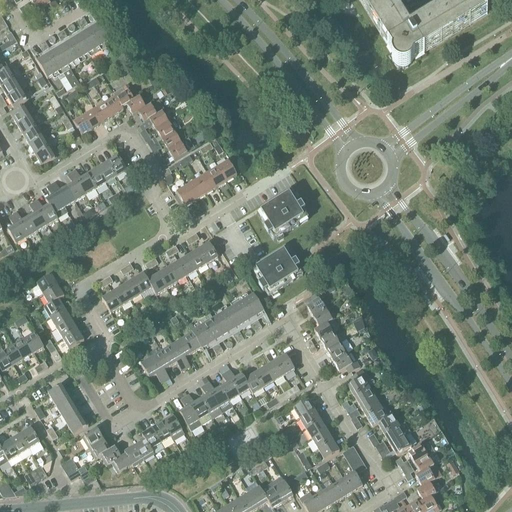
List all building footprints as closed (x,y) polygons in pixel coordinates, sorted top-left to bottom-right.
[(52,5),(49,0),(36,0),(31,4),(37,14),(44,10),(47,15),(58,9),(55,3),(52,5)] [(393,65),(394,65),(395,66),(396,67),(397,68),(398,68),(399,69),(400,69),(400,70),(400,69),(402,69),(403,69),(405,69),(406,69),(407,68),(408,68),(409,66),(410,66),(411,65),(411,64),(411,63),(412,63),(412,62),(413,62),(413,61),(411,61),(411,59),(422,53),(423,54),(486,15),(476,0),(466,0),(415,32),(411,25),(404,29),(386,0),(359,0),(389,48),(390,48),(394,55),(394,57),(392,56),(392,57),(392,58),(392,59),(392,60),(392,61),(393,62),(393,63),(394,64),(393,64),(393,65)] [(24,8),(19,11),(22,16),(27,13),(24,8)] [(90,16),(91,17),(90,18),(88,20),(90,23),(92,24),(94,23),(95,24),(97,23),(92,14),(90,16)] [(45,59),(37,64),(47,81),(51,78),(54,82),(63,76),(72,91),(79,87),(70,72),(68,68),(88,56),(90,60),(106,50),(104,46),(109,43),(98,26),(91,30),(89,27),(88,28),(84,20),(77,24),(82,32),(81,32),(83,35),(70,43),(68,40),(67,40),(63,33),(57,37),(61,45),(63,48),(52,54),(50,51),(49,51),(45,44),(39,48),(43,56),(45,59)] [(9,43),(14,39),(11,34),(6,38),(9,43)] [(17,45),(14,39),(9,43),(12,48),(17,45)] [(35,52),(34,52),(32,50),(30,51),(35,60),(38,58),(39,55),(37,52),(35,52)] [(30,58),(27,53),(22,56),(24,61),(30,58)] [(3,61),(0,62),(0,76),(4,74),(4,73),(9,71),(3,61)] [(9,71),(4,73),(4,74),(0,76),(0,87),(1,90),(16,81),(10,70),(9,71)] [(21,78),(16,81),(1,90),(8,100),(28,88),(21,78)] [(96,80),(91,83),(94,89),(99,85),(96,80)] [(111,91),(118,87),(115,82),(108,86),(111,91)] [(94,89),(91,83),(86,86),(89,92),(94,89)] [(114,98),(103,104),(113,119),(123,113),(122,111),(127,108),(126,108),(136,102),(127,87),(122,91),(113,96),(114,98)] [(28,88),(8,100),(14,111),(29,102),(22,91),(28,88)] [(161,93),(164,99),(170,95),(167,89),(161,93)] [(63,90),(56,95),(58,99),(66,95),(63,90)] [(70,96),(73,101),(78,98),(75,92),(70,96)] [(175,98),(178,104),(185,100),(183,97),(182,95),(180,96),(175,98)] [(73,101),(70,96),(65,99),(68,104),(73,101)] [(52,107),(58,103),(54,98),(49,101),(52,107)] [(141,99),(136,102),(126,108),(127,108),(133,118),(138,115),(148,109),(147,109),(141,99)] [(61,109),(58,103),(52,107),(56,112),(61,109)] [(113,119),(103,104),(93,110),(102,125),(113,119)] [(152,106),(147,109),(148,109),(138,115),(144,125),(149,122),(158,116),(152,106)] [(17,128),(32,119),(25,108),(11,117),(17,128)] [(93,110),(83,117),(92,131),(102,125),(93,110)] [(164,113),(158,116),(149,122),(155,132),(170,123),(164,113)] [(92,131),(83,117),(73,123),(82,138),(92,131)] [(64,127),(70,124),(67,118),(61,122),(64,127)] [(32,119),(17,128),(23,138),(38,129),(32,119)] [(170,123),(155,132),(161,143),(176,134),(176,133),(181,130),(175,121),(170,123)] [(73,129),(70,124),(64,127),(67,132),(73,129)] [(207,129),(210,135),(213,140),(215,139),(220,135),(214,125),(208,129),(207,129)] [(38,129),(23,138),(29,148),(44,139),(38,129)] [(82,145),(76,134),(71,137),(77,148),(82,145)] [(183,144),(176,134),(161,143),(168,153),(183,144)] [(151,142),(148,137),(143,140),(146,145),(151,142)] [(50,150),(44,139),(29,148),(35,159),(50,150)] [(219,146),(217,142),(212,145),(215,149),(214,150),(218,157),(223,153),(219,146)] [(189,154),(183,144),(168,153),(174,163),(189,154)] [(210,145),(204,148),(208,154),(213,150),(210,145)] [(50,150),(35,159),(42,169),(57,160),(50,150)] [(155,160),(160,157),(157,152),(152,155),(155,160)] [(163,163),(160,157),(155,160),(158,166),(163,163)] [(107,165),(116,179),(126,173),(118,158),(107,165)] [(189,158),(184,161),(187,166),(192,163),(189,158)] [(227,163),(217,169),(226,184),(236,178),(227,163)] [(116,179),(107,165),(96,171),(105,186),(116,179)] [(226,184),(217,169),(207,176),(216,191),(226,184)] [(105,186),(96,171),(86,177),(95,192),(105,186)] [(168,171),(163,173),(166,179),(171,176),(168,171)] [(95,192),(86,177),(81,181),(75,172),(71,175),(85,198),(95,192)] [(85,198),(71,175),(67,177),(72,186),(66,190),(75,204),(85,198)] [(207,176),(197,182),(206,197),(216,191),(207,176)] [(197,182),(186,188),(195,203),(206,197),(197,182)] [(55,185),(51,187),(65,210),(75,204),(66,190),(60,193),(55,185)] [(134,185),(124,191),(127,197),(132,194),(138,190),(134,185)] [(68,216),(65,210),(51,187),(46,190),(51,198),(45,202),(48,207),(54,217),(55,216),(58,222),(68,216)] [(195,203),(186,188),(176,194),(185,209),(195,203)] [(290,193),(265,209),(266,211),(260,215),(264,221),(261,223),(273,243),(308,221),(290,193)] [(118,195),(113,198),(116,203),(121,200),(118,195)] [(116,203),(113,198),(108,201),(111,206),(116,203)] [(54,217),(48,207),(43,210),(38,202),(34,205),(48,228),(58,222),(55,216),(54,217)] [(48,228),(34,205),(29,207),(34,216),(28,219),(37,234),(48,228)] [(37,234),(28,219),(22,223),(17,215),(13,217),(27,241),(37,234)] [(27,241),(13,217),(8,220),(14,228),(7,232),(16,247),(27,241)] [(190,239),(194,244),(198,241),(195,236),(190,239)] [(194,244),(190,239),(186,242),(189,247),(194,244)] [(208,244),(198,251),(207,266),(217,260),(208,244)] [(175,248),(170,251),(173,256),(178,253),(175,248)] [(261,266),(255,270),(259,276),(256,278),(268,298),(286,287),(284,284),(288,282),(290,280),(301,274),(298,269),(294,263),(285,248),(270,258),(260,264),(261,266)] [(0,253),(0,254),(3,259),(8,256),(5,251),(0,253)] [(173,256),(170,251),(165,254),(168,259),(173,256)] [(198,251),(188,257),(197,272),(207,266),(198,251)] [(188,257),(178,263),(187,278),(197,272),(188,257)] [(149,264),(152,269),(157,266),(154,261),(149,264)] [(187,278),(178,263),(167,269),(177,284),(187,278)] [(152,269),(149,264),(144,266),(147,272),(152,269)] [(130,266),(125,269),(128,274),(133,271),(130,266)] [(128,274),(125,269),(120,272),(123,277),(128,274)] [(177,284),(167,269),(157,275),(166,291),(177,284)] [(147,282),(143,275),(132,281),(141,296),(151,290),(147,282)] [(157,275),(147,282),(151,290),(155,297),(166,291),(157,275)] [(36,286),(37,287),(34,289),(33,292),(35,296),(39,297),(41,295),(43,297),(57,287),(51,277),(36,286)] [(109,278),(104,281),(107,287),(112,284),(109,278)] [(107,287),(104,281),(99,284),(102,290),(107,287)] [(132,281),(122,287),(131,302),(141,296),(132,281)] [(64,298),(57,287),(43,297),(49,307),(58,301),(58,302),(64,298)] [(131,302),(122,287),(112,293),(121,309),(131,302)] [(327,290),(330,295),(336,291),(334,287),(327,290)] [(121,309),(112,293),(101,300),(110,315),(121,309)] [(313,319),(327,311),(321,300),(323,299),(320,293),(310,299),(313,305),(306,309),(313,319)] [(20,304),(25,301),(22,295),(17,298),(20,304)] [(215,316),(217,318),(212,321),(210,317),(194,327),(196,331),(191,334),(192,335),(201,350),(202,351),(210,346),(212,349),(217,356),(223,353),(219,346),(219,345),(217,342),(230,334),(232,337),(237,344),(243,340),(239,333),(238,329),(249,323),(251,326),(256,333),(262,329),(258,322),(256,318),(264,314),(253,296),(248,299),(246,295),(230,305),(232,309),(228,311),(227,309),(225,308),(222,311),(221,312),(219,312),(216,314),(215,316)] [(23,309),(28,306),(25,301),(20,304),(23,309)] [(58,301),(49,307),(43,310),(50,320),(64,311),(58,302),(58,301)] [(31,311),(28,306),(23,309),(26,314),(31,311)] [(174,308),(167,312),(168,315),(170,318),(177,314),(175,310),(174,308)] [(71,322),(64,311),(50,320),(56,331),(71,322)] [(313,319),(319,329),(328,324),(329,324),(334,321),(327,311),(313,319)] [(176,318),(170,322),(174,327),(179,324),(176,318)] [(35,329),(40,326),(38,321),(32,324),(35,329)] [(71,322),(56,331),(62,341),(77,332),(71,322)] [(129,324),(121,329),(125,336),(133,330),(129,324)] [(299,327),(302,332),(307,330),(304,324),(299,327)] [(319,329),(313,332),(320,343),(334,334),(329,324),(328,324),(319,329)] [(40,326),(35,329),(38,334),(43,331),(40,326)] [(77,332),(62,341),(69,352),(71,351),(73,354),(80,350),(84,347),(82,344),(84,343),(77,332)] [(334,334),(320,343),(326,353),(341,344),(334,334)] [(35,335),(24,342),(33,356),(44,350),(35,335)] [(201,350),(192,335),(182,341),(191,356),(201,350)] [(191,356),(182,341),(172,347),(186,371),(190,368),(185,360),(191,356)] [(24,342),(14,348),(22,363),(33,356),(24,342)] [(347,355),(341,344),(326,353),(332,364),(347,355)] [(52,347),(47,350),(51,356),(56,364),(61,361),(56,352),(52,347)] [(186,371),(172,347),(162,353),(171,368),(177,364),(182,373),(186,371)] [(313,347),(308,350),(311,355),(316,352),(313,347)] [(14,348),(3,354),(12,369),(22,363),(14,348)] [(162,353),(152,360),(166,383),(170,380),(165,372),(171,368),(162,353)] [(12,369),(3,354),(0,356),(0,371),(2,375),(12,369)] [(353,365),(347,355),(332,364),(338,374),(345,369),(349,375),(359,369),(356,363),(353,365)] [(285,357),(275,363),(284,378),(294,371),(285,357)] [(166,383),(152,360),(141,366),(150,381),(156,377),(161,385),(166,383)] [(323,362),(318,365),(321,371),(326,368),(323,362)] [(284,378),(275,363),(265,369),(274,384),(284,378)] [(45,364),(39,367),(43,372),(48,369),(45,364)] [(43,372),(39,367),(35,370),(38,375),(43,372)] [(265,369),(254,375),(263,390),(274,384),(265,369)] [(230,371),(225,374),(239,398),(250,392),(250,391),(244,381),(245,381),(242,376),(235,380),(230,371)] [(353,398),(369,389),(362,379),(365,378),(362,372),(351,379),(354,384),(347,388),(353,398)] [(239,398),(225,374),(221,377),(226,385),(220,389),(229,404),(239,398)] [(254,375),(245,381),(244,381),(250,391),(250,392),(252,396),(263,390),(254,375)] [(19,379),(22,385),(27,382),(24,376),(19,379)] [(22,385),(19,379),(14,382),(18,388),(22,385)] [(233,410),(229,404),(220,389),(215,392),(210,384),(205,387),(222,416),(223,415),(229,412),(233,410)] [(55,406),(69,397),(63,387),(48,396),(55,406)] [(212,422),(222,416),(205,387),(201,389),(206,398),(199,401),(209,416),(212,422)] [(296,387),(291,390),(294,395),(300,392),(296,387)] [(375,399),(369,389),(353,398),(360,409),(375,399)] [(294,395),(291,390),(286,393),(290,398),(294,395)] [(184,399),(198,422),(201,428),(212,422),(209,416),(199,401),(194,405),(188,396),(184,399)] [(69,397),(55,406),(61,417),(76,408),(69,397)] [(188,429),(191,434),(201,428),(198,422),(184,399),(180,401),(185,410),(179,414),(188,429)] [(271,402),(274,408),(279,405),(276,399),(271,402)] [(381,410),(375,399),(360,409),(366,419),(381,410)] [(299,420),(313,412),(307,401),(293,410),(299,420)] [(274,408),(271,402),(266,406),(269,411),(274,408)] [(341,406),(344,412),(349,408),(346,403),(341,406)] [(37,417),(42,414),(39,408),(34,412),(37,417)] [(76,408),(61,417),(67,427),(82,418),(76,408)] [(378,426),(387,420),(392,417),(390,413),(387,411),(384,408),(381,410),(366,419),(372,430),(378,426)] [(313,412),(299,420),(305,431),(320,422),(313,412)] [(45,419),(42,414),(37,417),(40,422),(45,419)] [(422,414),(416,418),(419,422),(425,419),(422,414)] [(184,436),(173,417),(162,424),(171,439),(174,443),(184,436)] [(392,417),(387,420),(378,426),(384,436),(399,427),(392,417)] [(88,428),(82,418),(67,427),(74,437),(88,428)] [(275,421),(279,426),(284,423),(281,418),(275,421)] [(326,432),(320,422),(305,431),(311,441),(326,432)] [(358,423),(353,426),(357,432),(362,429),(358,423)] [(171,439),(162,424),(152,430),(161,445),(171,439)] [(399,427),(384,436),(390,446),(405,437),(399,427)] [(49,437),(55,434),(52,429),(46,432),(49,437)] [(20,436),(29,451),(40,445),(31,430),(20,436)] [(161,445),(152,430),(142,436),(144,439),(145,441),(151,451),(161,445)] [(88,450),(104,441),(97,431),(82,440),(88,450)] [(326,432),(311,441),(318,451),(332,442),(326,432)] [(288,441),(293,438),(290,433),(285,436),(288,441)] [(55,434),(49,437),(52,442),(58,439),(55,434)] [(29,451),(20,436),(10,442),(19,457),(29,451)] [(411,448),(405,437),(390,446),(397,457),(411,448)] [(296,443),(293,438),(288,441),(291,446),(296,443)] [(135,448),(144,462),(155,456),(151,451),(145,441),(144,439),(139,442),(141,444),(135,448)] [(104,441),(88,450),(95,462),(100,458),(110,452),(110,451),(104,441)] [(376,441),(371,444),(374,449),(379,446),(376,441)] [(22,462),(19,457),(10,442),(0,448),(5,456),(4,457),(8,464),(9,464),(12,468),(22,462)] [(339,453),(332,442),(318,451),(324,462),(339,453)] [(188,453),(193,450),(190,445),(184,448),(188,453)] [(414,465),(429,457),(423,446),(408,455),(414,465)] [(115,448),(110,451),(110,452),(100,458),(107,468),(112,465),(111,465),(121,459),(115,448)] [(144,462),(135,448),(125,454),(126,456),(133,467),(134,469),(144,462)] [(345,460),(356,453),(352,448),(342,455),(345,460)] [(356,453),(345,460),(348,466),(359,459),(356,453)] [(174,454),(169,457),(172,463),(177,460),(174,454)] [(126,456),(121,459),(111,465),(112,465),(118,476),(133,467),(126,456)] [(172,463),(169,457),(164,460),(167,466),(172,463)] [(386,457),(381,460),(384,465),(389,462),(386,457)] [(429,457),(414,465),(420,476),(430,470),(435,467),(429,457)] [(306,459),(300,462),(303,467),(309,464),(306,459)] [(362,464),(359,459),(348,466),(352,471),(362,464)] [(400,460),(395,463),(399,468),(403,465),(400,460)] [(64,472),(75,466),(72,461),(61,467),(64,472)] [(52,463),(43,468),(47,474),(50,473),(52,463)] [(264,464),(259,467),(263,473),(268,469),(264,464)] [(353,473),(342,479),(351,494),(362,488),(355,477),(366,470),(362,464),(352,471),(353,473)] [(450,472),(455,469),(452,464),(447,467),(450,472)] [(326,465),(321,468),(324,473),(330,470),(326,465)] [(75,466),(64,472),(67,478),(78,471),(75,466)] [(263,473),(259,467),(254,470),(257,476),(263,473)] [(430,470),(420,476),(415,479),(421,489),(422,489),(431,483),(431,484),(442,477),(436,467),(435,467),(430,470)] [(40,468),(35,471),(42,482),(47,479),(40,468)] [(84,468),(78,471),(82,477),(79,478),(82,483),(85,482),(93,476),(90,472),(88,473),(84,468)] [(324,473),(321,468),(316,471),(319,476),(324,473)] [(458,474),(455,469),(450,472),(453,477),(458,474)] [(42,482),(35,471),(30,475),(36,486),(42,482)] [(78,471),(67,478),(71,483),(79,478),(82,477),(78,471)] [(241,471),(236,474),(239,480),(244,477),(241,471)] [(154,479),(151,474),(145,477),(149,482),(154,479)] [(239,480),(236,474),(231,478),(234,483),(239,480)] [(304,474),(299,478),(302,483),(307,480),(304,474)] [(36,486),(30,475),(24,478),(31,489),(36,486)] [(97,482),(93,476),(85,482),(82,483),(86,488),(97,482)] [(282,505),(293,498),(285,486),(284,483),(283,483),(281,479),(281,478),(270,485),(273,489),(272,489),(282,505)] [(302,483),(299,478),(294,481),(297,486),(302,483)] [(342,479),(332,486),(341,501),(351,494),(342,479)] [(422,489),(421,489),(416,492),(423,502),(418,505),(417,506),(421,511),(430,511),(433,511),(440,511),(441,511),(433,497),(437,494),(431,484),(431,483),(422,489)] [(220,484),(215,487),(218,492),(223,489),(220,484)] [(16,499),(14,496),(12,491),(8,485),(0,489),(0,494),(2,497),(3,500),(16,499)] [(341,501),(332,486),(322,492),(331,507),(341,501)] [(218,492),(215,487),(210,490),(213,495),(218,492)] [(268,504),(262,495),(263,495),(259,488),(248,495),(258,510),(268,504)] [(272,511),(282,505),(272,489),(263,495),(262,495),(268,504),(272,511)] [(14,496),(16,499),(26,498),(29,498),(24,490),(14,496)] [(322,492),(312,498),(320,511),(322,511),(331,507),(322,492)] [(404,493),(398,497),(402,502),(407,499),(404,493)] [(320,511),(312,498),(311,498),(309,494),(298,500),(305,511),(320,511)] [(244,511),(254,511),(258,510),(248,495),(238,501),(244,511)] [(402,502),(398,497),(393,500),(397,505),(402,502)] [(227,507),(230,511),(244,511),(238,501),(227,507)] [(417,503),(406,510),(407,511),(421,511),(417,506),(418,505),(417,503)]
